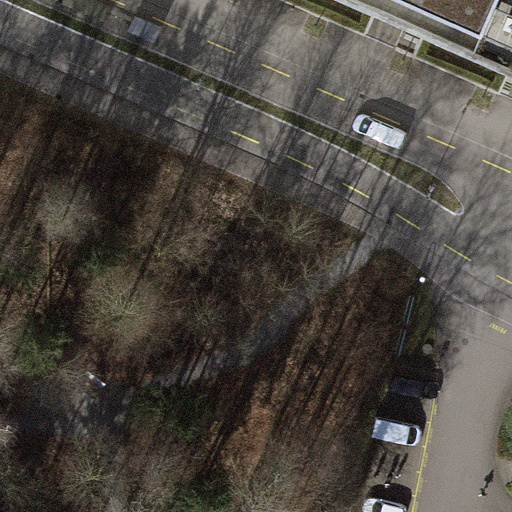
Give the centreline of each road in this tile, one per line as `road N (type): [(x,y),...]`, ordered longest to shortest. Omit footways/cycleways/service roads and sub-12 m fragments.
road 1 (tertiary): [(0,24),(316,154),(511,268)]
road 2 (tertiary): [(511,192),(85,0)]
